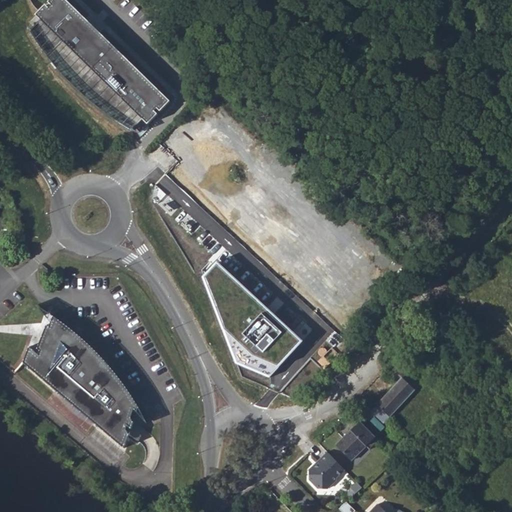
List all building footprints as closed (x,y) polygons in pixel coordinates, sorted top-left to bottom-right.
[(80,21),(57,0),(52,0),(45,8),(48,11),(46,13),(43,11),(33,21),(39,26),(29,37),(37,50),(59,76),(83,99),(110,119),(134,133),(144,121),(149,127),(158,116),(158,111),(161,114),(171,103),(100,39),(98,41),(79,22),(80,21)] [(302,340),(216,261),(201,276),(237,364),(270,378),(302,340)] [(388,281),(382,288),(386,291),(392,284),(388,281)] [(88,346),(73,334),(58,323),(56,321),(54,327),(57,329),(55,333),(52,331),(43,355),(45,357),(44,361),(34,353),(28,369),(129,454),(134,440),(131,435),(133,431),(136,434),(138,429),(136,424),(139,416),(142,418),(144,414),(137,403),(126,388),(114,373),(101,359),(88,346)] [(384,367),(398,381),(406,372),(393,358),(384,367)] [(420,385),(406,372),(398,381),(371,412),(384,425),(420,385)] [(351,460),(366,446),(370,449),(379,441),(360,422),(347,435),(349,437),(346,439),(344,437),(336,446),(351,460)] [(319,464),(313,470),(309,470),(310,480),(313,483),(315,483),(315,485),(318,488),(328,489),(337,480),(337,478),(345,470),(327,452),(317,462),(319,464)] [(362,488),(357,482),(351,487),(357,493),(362,488)]
